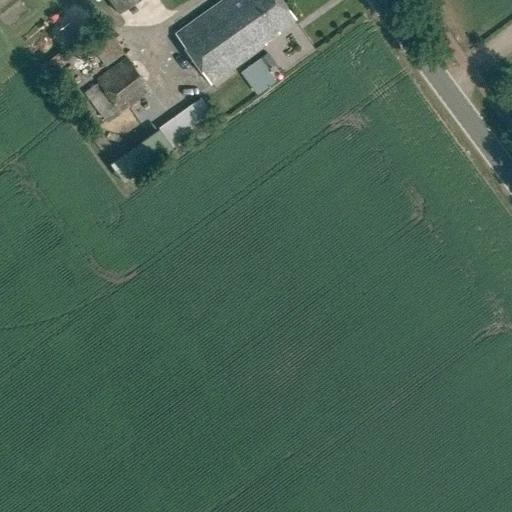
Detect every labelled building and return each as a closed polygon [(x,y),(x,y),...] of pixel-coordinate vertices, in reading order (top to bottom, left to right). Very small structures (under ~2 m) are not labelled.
[(108,0),(118,15),(139,0),(108,0)] [(223,0),(175,34),(211,85),(267,46),(264,42),(278,33),(277,31),(294,19),(280,0),(223,0)] [(48,73),(67,59),(61,51),(43,65),(48,73)] [(277,64),(269,51),(257,59),(266,71),(277,64)] [(150,91),(124,58),(95,81),(97,84),(84,93),(108,125),(121,114),(150,91)] [(199,128),(214,117),(200,98),(185,109),(199,128)]
